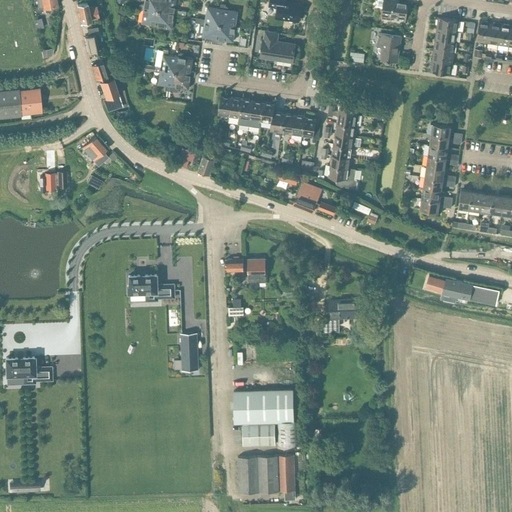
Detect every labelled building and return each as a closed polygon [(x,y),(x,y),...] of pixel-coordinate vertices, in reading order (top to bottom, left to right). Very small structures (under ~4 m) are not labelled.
[(140,4),(139,9),(144,10),(144,8),(159,10),(161,0),(160,0),(145,0),(144,5),(140,4)] [(160,0),(161,0),(159,10),(174,12),(174,14),(185,16),(186,11),(174,9),(175,0),(160,0)] [(299,22),(301,5),(285,2),(285,0),(269,0),(269,7),(278,8),(276,18),(299,22)] [(405,22),(408,3),(393,0),(383,0),(381,19),(390,20),(391,17),(405,19),(404,22),(405,22)] [(84,4),(77,5),(81,22),(88,21),(90,20),(96,19),(99,18),(96,5),(87,7),(86,3),(84,4)] [(205,20),(205,22),(220,24),(222,9),(220,9),(220,8),(219,8),(207,6),(205,19),(205,20)] [(121,7),(118,13),(124,16),(127,10),(121,7)] [(144,10),(142,22),(151,24),(151,27),(156,28),(157,25),(159,10),(144,8),(144,10)] [(220,8),(220,9),(222,9),(220,24),(235,27),(235,26),(238,11),(225,9),(220,8)] [(159,10),(157,25),(167,26),(166,30),(166,31),(165,36),(170,36),(171,31),(171,27),(172,27),(174,14),(174,12),(159,10)] [(41,17),(34,19),(36,28),(43,27),(41,17)] [(439,17),(437,28),(457,31),(459,20),(439,17)] [(487,43),(490,22),(479,20),(476,41),(487,43)] [(205,24),(203,36),(212,38),(212,42),(215,43),(215,39),(216,38),(218,39),(220,24),(205,22),(205,23),(205,24)] [(468,22),(466,32),(473,33),(474,30),(475,23),(468,22)] [(498,44),(501,24),(490,22),(487,43),(498,44)] [(215,39),(215,43),(223,44),(223,39),(233,41),(235,27),(220,24),(218,39),(216,38),(215,39)] [(509,46),(511,25),(501,24),(498,44),(509,46)] [(88,54),(89,54),(98,52),(94,33),(99,32),(97,26),(87,28),(88,34),(84,35),(88,54)] [(437,28),(435,39),(456,42),(457,31),(437,28)] [(400,36),(401,31),(383,29),(382,33),(379,33),(377,46),(383,47),(381,59),(397,61),(401,36),(400,36)] [(277,41),(278,33),(265,31),(264,40),(263,39),(260,57),(292,62),(295,43),(277,41)] [(145,37),(144,45),(151,46),(152,38),(145,37)] [(435,39),(434,49),(454,52),(456,42),(435,39)] [(53,46),(41,49),(42,56),(52,53),(53,46)] [(161,67),(160,69),(175,71),(178,56),(178,53),(178,52),(176,52),(174,52),(174,55),(168,55),(168,50),(163,49),(163,54),(161,67)] [(434,49),(432,60),(452,63),(454,52),(434,49)] [(473,55),(473,56),(481,57),(481,53),(482,50),(475,49),(474,52),(473,55)] [(178,56),(175,71),(192,74),(195,74),(195,72),(192,71),(191,71),(192,67),(193,58),(192,58),(183,57),(184,54),(178,53),(178,56)] [(364,54),(350,53),(349,61),(363,62),(364,54)] [(432,60),(430,71),(451,74),(452,63),(432,60)] [(97,62),(91,65),(96,80),(104,77),(105,80),(100,81),(105,98),(103,99),(107,112),(115,110),(115,108),(123,106),(113,77),(108,78),(107,76),(102,61),(97,62)] [(156,66),(155,70),(156,70),(160,71),(158,84),(168,85),(167,90),(170,91),(171,86),(173,86),(175,71),(160,69),(161,67),(156,66)] [(171,86),(170,91),(178,92),(179,87),(188,88),(190,76),(192,76),(195,77),(195,74),(192,74),(175,71),(173,86),(171,86)] [(18,90),(18,88),(0,89),(0,115),(20,114),(20,112),(40,110),(38,88),(18,90)] [(221,95),(218,115),(228,117),(229,112),(229,110),(230,109),(230,106),(231,97),(221,95)] [(229,112),(228,117),(229,117),(239,118),(242,98),(231,97),(230,106),(230,109),(229,110),(229,112)] [(239,118),(238,124),(239,124),(249,126),(253,100),(242,98),(239,118)] [(253,100),(249,126),(259,128),(260,121),(263,102),(253,100)] [(339,101),(338,112),(344,112),(358,114),(359,104),(339,101)] [(263,102),(260,121),(261,122),(271,123),(272,115),(273,116),(273,111),(275,103),(274,103),(263,102)] [(271,125),(270,131),(280,132),(283,113),(273,111),(273,116),(272,115),(271,123),(271,125)] [(334,111),(333,115),(337,115),(336,123),(356,125),(358,114),(344,112),(338,112),(334,111)] [(283,113),(280,132),(281,133),(291,134),(294,114),(284,113),(283,113)] [(294,114),(291,134),(292,134),(301,136),(302,136),(305,116),(294,114)] [(305,116),(302,136),(313,137),(314,131),(316,118),(305,116)] [(336,123),(335,133),(355,136),(356,125),(336,123)] [(433,123),(431,134),(449,136),(451,126),(433,123)] [(335,133),(333,144),(353,146),(355,136),(335,133)] [(431,134),(429,144),(448,147),(449,136),(431,134)] [(93,160),(106,149),(107,148),(95,135),(82,147),(93,160)] [(333,144),(332,154),(352,157),(353,146),(333,144)] [(429,144),(428,155),(446,158),(448,147),(429,144)] [(183,146),(177,163),(178,163),(186,166),(187,166),(189,160),(193,161),(196,151),(192,149),(183,146)] [(116,156),(112,152),(108,156),(112,160),(116,156)] [(209,174),(215,158),(204,154),(198,170),(209,174)] [(332,154),(331,165),(350,168),(352,157),(332,154)] [(428,155),(426,166),(444,168),(446,158),(428,155)] [(276,162),(255,157),(255,160),(275,165),(276,162)] [(231,172),(233,166),(234,162),(223,158),(220,168),(231,172)] [(301,167),(308,168),(312,169),(313,170),(314,162),(313,162),(302,160),(301,166),(301,167)] [(331,165),(329,176),(338,177),(337,184),(341,186),(356,189),(357,180),(358,180),(354,179),(356,168),(352,168),(350,168),(331,165)] [(426,166),(425,176),(443,179),(444,168),(426,166)] [(57,172),(45,172),(45,189),(57,189),(57,186),(67,186),(66,170),(57,171),(57,172)] [(289,173),(287,182),(296,185),(298,175),(289,173)] [(425,176),(423,187),(441,190),(443,179),(425,176)] [(97,177),(92,186),(98,189),(102,181),(97,177)] [(298,192),(293,205),(312,213),(314,207),(318,208),(320,203),(316,202),(318,198),(322,187),(303,180),(298,192)] [(423,187),(421,198),(440,201),(443,201),(452,202),(453,197),(444,196),(440,195),(441,190),(423,187)] [(461,189),(458,207),(469,209),(472,191),(461,189)] [(472,191),(469,209),(480,210),(480,208),(483,192),(472,191)] [(480,208),(480,210),(491,212),(493,195),(493,194),(483,192),(480,208)] [(493,195),(491,212),(500,213),(501,213),(504,195),(503,195),(493,194),(493,195)] [(511,196),(504,195),(501,213),(510,215),(511,215),(511,213),(511,196)] [(342,204),(341,207),(348,210),(349,208),(353,199),(349,197),(346,196),(342,204)] [(421,198),(420,209),(438,212),(440,201),(421,198)] [(318,208),(318,209),(333,214),(336,206),(321,201),(320,203),(318,208)] [(357,202),(348,222),(358,226),(366,205),(357,202)] [(374,216),(368,231),(392,239),(397,225),(374,216)] [(225,271),(244,271),(243,258),(225,259),(225,271)] [(266,282),(265,258),(248,258),(248,281),(259,280),(259,282),(266,282)] [(129,275),(128,275),(128,276),(129,291),(129,292),(129,302),(146,301),(146,300),(157,300),(157,298),(174,297),(174,284),(157,284),(157,281),(156,275),(156,274),(155,274),(145,275),(139,275),(129,275)] [(445,279),(429,274),(426,285),(442,290),(442,291),(496,304),(499,289),(445,277),(445,279)] [(326,318),(323,318),(324,331),(324,332),(339,332),(339,318),(338,317),(357,316),(356,299),(356,298),(329,299),(329,318),(326,318)] [(243,314),(243,306),(241,307),(233,307),(228,307),(228,315),(243,314)] [(197,332),(180,333),(181,360),(182,369),(182,370),(198,369),(197,332)] [(6,357),(5,357),(6,359),(6,374),(6,375),(6,383),(24,383),(35,382),(35,380),(51,380),(51,366),(34,367),(34,365),(34,358),(34,356),(33,357),(23,357),(23,358),(17,358),(17,357),(6,357)] [(292,389),(234,390),(234,423),(242,423),(242,425),(249,425),(257,425),(269,424),(275,424),(275,422),(277,422),(277,424),(297,423),(297,422),(293,422),(292,389)] [(297,423),(277,424),(278,446),(298,446),(297,423)] [(269,424),(257,425),(258,445),(275,444),(275,424),(269,424)] [(249,425),(242,425),(243,445),(257,445),(258,445),(257,425),(249,425)] [(277,455),(278,491),(284,491),(285,500),(295,499),(295,490),(294,454),(277,455)] [(258,492),(278,491),(277,455),(258,456),(258,492)] [(239,493),(258,492),(258,456),(237,456),(239,493)] [(40,480),(9,482),(9,492),(40,491),(40,480)]
